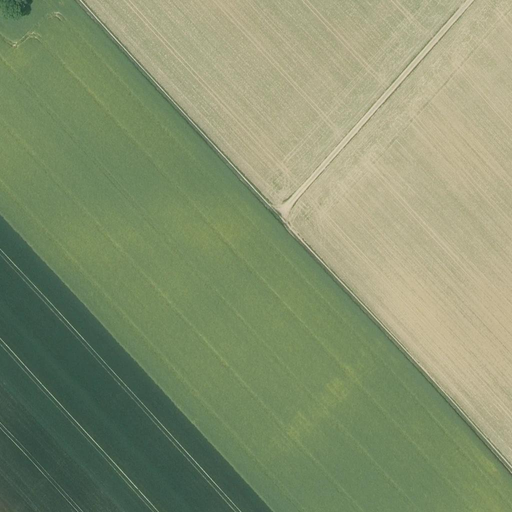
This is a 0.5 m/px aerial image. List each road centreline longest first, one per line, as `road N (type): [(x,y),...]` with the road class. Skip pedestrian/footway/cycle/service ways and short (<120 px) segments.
road 1 (track): [(78,0),(511,470)]
road 2 (track): [(484,0),(285,224)]
